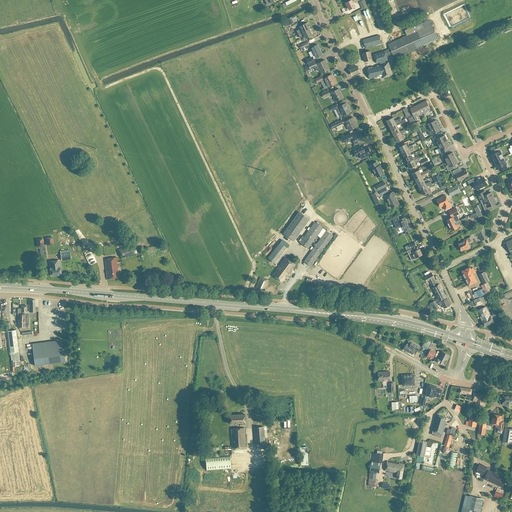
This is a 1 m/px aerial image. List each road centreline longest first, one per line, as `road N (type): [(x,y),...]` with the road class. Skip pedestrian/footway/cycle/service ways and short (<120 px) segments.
road 1 (primary): [(464,342),(407,324),(305,310),(0,286)]
road 2 (track): [(106,86),(155,67),(163,73),(253,263),(244,305)]
road 3 (tertiary): [(442,268),(371,120)]
road 4 (residential): [(478,146),(462,153),(433,92),(371,120)]
